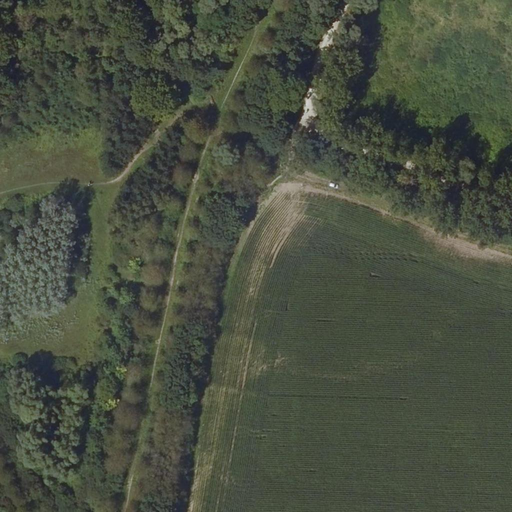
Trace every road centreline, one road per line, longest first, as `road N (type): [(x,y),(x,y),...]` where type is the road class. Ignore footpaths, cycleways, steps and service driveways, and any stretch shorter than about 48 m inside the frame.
road 1 (track): [(282,164),(511,244)]
road 2 (track): [(302,123),(511,199)]
road 3 (track): [(302,123),(357,0)]
